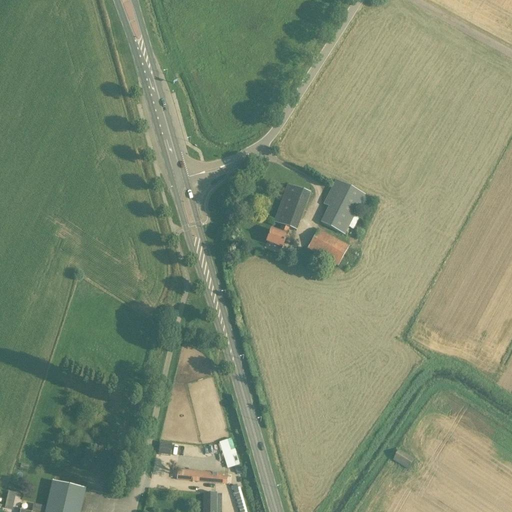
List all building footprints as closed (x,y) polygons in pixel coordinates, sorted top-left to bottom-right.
[(328,208),(320,223),(344,236),(348,228),(353,230),(356,223),(352,221),(365,196),(335,181),(323,205),(328,208)] [(287,185),(273,223),(281,226),(278,233),(271,230),(266,243),(281,248),(289,229),(296,231),(310,194),(287,185)] [(337,267),(349,246),(318,229),(307,250),(337,267)] [(413,460),(399,451),(392,461),(407,470),(413,460)] [(227,467),(238,465),(236,453),(225,455),(227,467)] [(60,473),(82,477),(85,465),(63,461),(60,473)] [(177,470),(176,481),(226,485),(227,475),(177,470)] [(48,507),(46,511),(78,511),(84,490),(53,483),(47,507),(48,507)] [(216,511),(217,494),(204,494),(203,511),(216,511)] [(7,500),(5,508),(12,510),(14,502),(7,500)]
